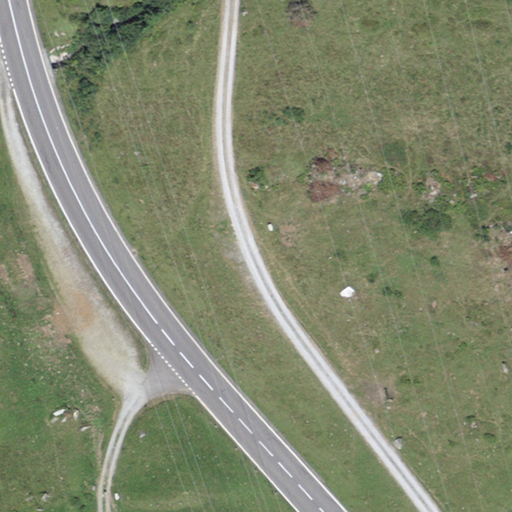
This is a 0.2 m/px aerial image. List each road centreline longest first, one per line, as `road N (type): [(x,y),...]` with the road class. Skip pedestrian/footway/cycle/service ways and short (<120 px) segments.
road 1 (primary): [(323,511),(190,365),(104,249),(57,160),(9,0)]
road 2 (track): [(430,511),(285,323),(248,261),(225,178),(230,0)]
road 3 (track): [(174,344),(122,424),(107,463),(103,511)]
